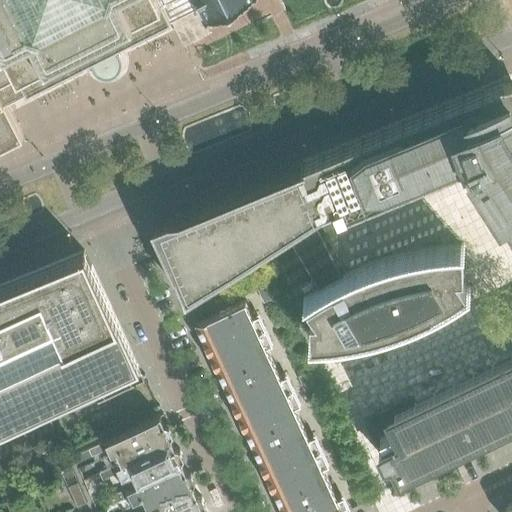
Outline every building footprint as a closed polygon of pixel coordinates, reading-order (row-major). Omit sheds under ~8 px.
[(186,41),(214,27),(207,12),(230,0),(0,0),(0,145),(23,134),(5,97),(99,49),(172,13),(186,41)] [(284,231),(320,290),(342,276),(311,214),(315,211),(316,212),(322,209),(326,215),(337,210),(338,213),(345,210),(346,211),(467,161),(467,160),(471,158),(474,164),(471,166),(478,176),(483,174),(486,178),(480,181),(481,183),(480,183),(478,185),(478,187),(479,189),(481,190),(486,197),(483,199),(492,212),(503,206),(511,220),(511,357),(394,414),(394,415),(388,407),(381,411),(384,419),(371,425),(375,439),(380,437),(384,446),(380,449),(385,459),(390,458),(399,476),(400,475),(400,476),(403,483),(431,471),(511,431),(511,94),(507,82),(505,82),(503,79),(302,161),(302,162),(301,163),(302,165),(299,166),(298,163),(152,223),(174,272),(175,271),(186,297),(280,236),(280,234),(284,231)] [(320,290),(307,299),(316,312),(310,313),(311,337),(328,336),(339,334),(339,336),(340,337),(341,338),(342,338),(344,338),(345,338),(346,337),(347,336),(348,335),(348,333),(359,331),(369,329),(380,326),(391,323),(401,319),(412,315),(422,311),(432,306),(431,305),(452,293),(466,284),(457,270),(463,270),(462,246),(451,246),(440,247),(428,249),(417,251),(406,253),(395,256),(384,259),(374,263),(363,267),(353,271),(342,276),(320,290)] [(0,435),(140,371),(84,250),(0,284),(0,435)] [(277,295),(271,282),(258,288),(264,301),(277,295)] [(244,302),(197,323),(201,332),(201,333),(203,337),(204,338),(211,353),(258,331),(244,302)] [(258,331),(211,353),(217,368),(218,368),(220,373),(220,374),(225,383),(272,361),(258,331)] [(272,361),(225,383),(229,393),(229,394),(231,398),(232,399),(239,414),(286,391),(272,361)] [(318,385),(311,370),(299,376),(305,391),(318,385)] [(286,391),(239,414),(245,428),(246,429),(248,433),(248,434),(253,444),(301,421),(286,391)] [(117,464),(171,439),(172,435),(173,434),(169,425),(168,425),(164,424),(160,415),(106,440),(117,464)] [(301,421),(253,444),(257,453),(258,454),(259,458),(260,459),(267,474),(315,451),(301,421)] [(128,487),(182,463),(183,458),(184,458),(183,456),(179,448),(179,449),(175,447),(171,439),(117,464),(128,487)] [(92,456),(102,451),(99,443),(74,456),(77,464),(92,457),(92,456)] [(315,451),(267,474),(274,489),(274,490),(276,494),(276,495),(280,503),(329,480),(315,451)] [(360,476),(353,461),(340,467),(347,481),(360,476)] [(139,510),(192,486),(194,482),(195,482),(194,479),(190,472),(185,471),(182,463),(128,487),(139,510)] [(114,474),(110,467),(100,472),(104,479),(114,474)] [(329,480),(280,503),(281,505),(284,511),(342,511),(344,511),(329,480)] [(78,481),(68,486),(72,496),(82,491),(78,481)] [(140,511),(198,511),(203,510),(205,506),(206,505),(201,496),(196,494),(192,486),(139,510),(140,511)] [(124,497),(121,490),(110,495),(113,502),(124,497)] [(82,491),(72,496),(77,506),(87,502),(82,491)]
